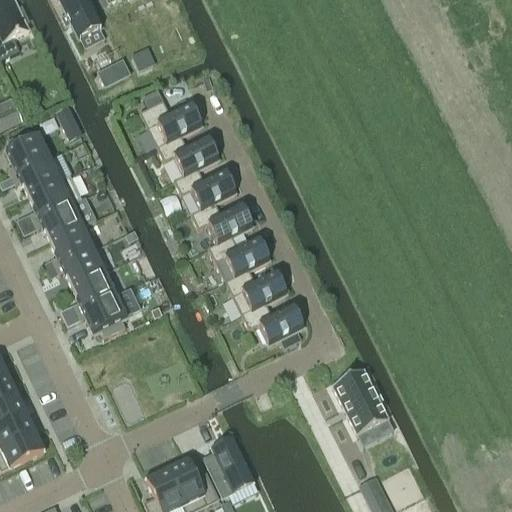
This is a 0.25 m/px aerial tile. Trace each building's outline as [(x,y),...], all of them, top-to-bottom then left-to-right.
[(0,65),(18,57),(12,45),(28,37),(24,29),(28,27),(21,13),(17,14),(11,1),(7,3),(6,0),(2,0),(0,1),(0,65)] [(54,0),(65,20),(61,22),(59,22),(65,33),(66,32),(70,29),(78,45),(79,45),(98,35),(99,34),(81,0),(54,0)] [(146,53),(130,60),(137,76),(153,69),(146,53)] [(104,93),(129,80),(121,66),(96,79),(104,93)] [(147,115),(162,107),(156,96),(141,104),(147,115)] [(38,106),(27,111),(33,122),(43,116),(38,106)] [(147,115),(138,119),(156,155),(180,143),(200,133),(189,111),(169,122),(162,107),(147,115)] [(13,112),(0,118),(0,136),(20,127),(13,112)] [(68,113),(55,119),(68,148),(81,141),(68,113)] [(49,163),(38,140),(33,142),(29,135),(8,145),(12,152),(5,156),(13,172),(6,175),(10,183),(49,163)] [(186,155),(180,143),(156,155),(163,169),(172,164),(182,183),(172,187),(173,189),(197,177),(217,166),(206,145),(186,155)] [(60,186),(49,163),(10,183),(14,190),(20,187),(27,202),(60,186)] [(203,189),(197,177),(173,189),(179,201),(180,202),(183,201),(189,198),(191,201),(198,216),(189,221),(190,222),(214,210),(234,200),(223,178),(203,189)] [(69,181),(60,186),(27,202),(35,217),(28,221),(32,228),(72,210),(81,206),(69,181)] [(0,195),(1,196),(14,190),(10,183),(0,188),(0,195)] [(49,247),(82,231),(72,210),(32,228),(35,236),(42,232),(49,247)] [(220,222),(214,210),(190,222),(197,236),(206,231),(215,250),(206,254),(207,256),(231,244),(251,233),(240,212),(220,222)] [(19,234),(32,228),(28,221),(16,227),(19,234)] [(23,242),(35,236),(32,228),(19,234),(23,242)] [(93,254),(82,231),(49,247),(56,263),(50,266),(54,274),(93,254)] [(117,246),(125,263),(136,258),(128,241),(117,246)] [(237,256),(231,244),(207,256),(225,290),(248,278),(248,277),(268,267),(257,245),(237,256)] [(103,277),(93,254),(54,274),(57,281),(64,278),(71,293),(103,277)] [(114,299),(103,277),(71,293),(78,308),(72,311),(75,318),(114,299)] [(254,289),(248,278),(225,290),(241,323),(265,311),(285,300),(274,279),(254,289)] [(126,324),(114,299),(75,318),(75,319),(79,327),(85,323),(93,339),(100,336),(103,344),(124,334),(121,326),(126,324)] [(72,311),(59,317),(63,325),(75,319),(75,318),(72,311)] [(271,323),(265,311),(241,323),(249,337),(257,333),(267,352),(279,346),(296,337),(302,334),(291,313),(271,323)] [(75,319),(63,325),(67,332),(79,327),(75,319)] [(296,337),(279,346),(283,354),(299,345),(296,337)] [(360,378),(330,393),(355,443),(385,428),(360,378)] [(8,383),(0,386),(0,409),(17,401),(8,383)] [(0,432),(25,420),(17,401),(0,409),(0,432)] [(0,432),(0,454),(34,438),(25,420),(0,432)] [(0,454),(0,477),(43,457),(34,438),(0,454)] [(202,465),(221,504),(252,489),(231,444),(210,454),(213,460),(202,465)] [(185,467),(165,476),(182,511),(181,511),(204,511),(217,506),(205,481),(194,486),(185,467)] [(143,510),(144,511),(181,511),(182,511),(165,476),(145,486),(154,505),(143,510)] [(384,511),(371,486),(360,492),(369,511),(384,511)]
